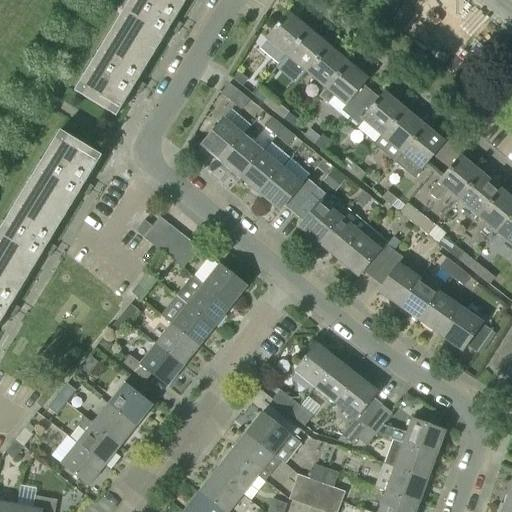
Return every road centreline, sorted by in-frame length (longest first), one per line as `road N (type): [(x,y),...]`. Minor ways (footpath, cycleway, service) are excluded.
road 1 (residential): [(288,284),(135,148),(214,0)]
road 2 (residential): [(442,511),(464,442),(461,412),(288,284)]
road 3 (residential): [(114,511),(141,493),(197,426),(217,381),(288,284)]
